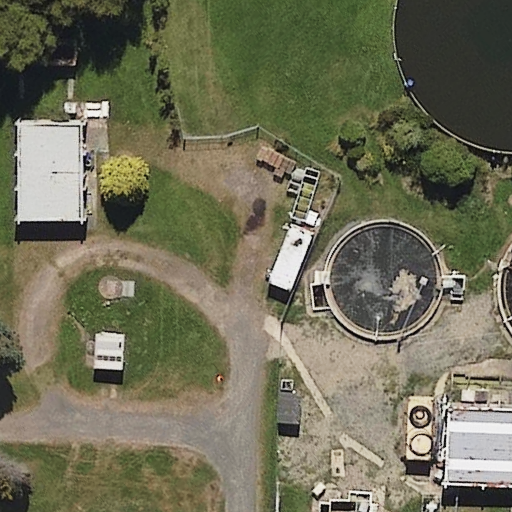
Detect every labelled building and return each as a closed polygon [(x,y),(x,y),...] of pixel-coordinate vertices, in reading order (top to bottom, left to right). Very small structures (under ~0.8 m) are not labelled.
[(74,39),(17,40),(17,66),(75,64),(74,39)] [(15,72),(16,105),(77,103),(75,70),(15,72)] [(85,220),(82,120),(18,122),(22,222),(85,220)] [(184,242),(171,185),(149,190),(162,247),(184,242)] [(432,460),(434,401),(412,401),(409,459),(432,460)] [(511,408),(450,406),(447,486),(511,488),(511,408)]
